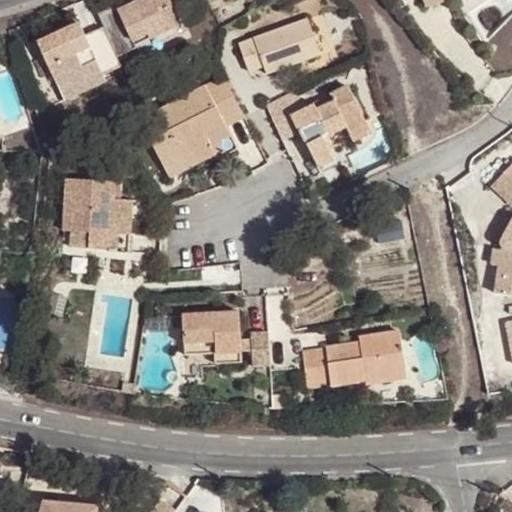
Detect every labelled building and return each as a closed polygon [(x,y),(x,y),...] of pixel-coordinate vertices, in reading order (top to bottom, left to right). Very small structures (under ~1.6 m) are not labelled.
[(116,7),(99,15),(102,22),(105,28),(118,55),(135,47),(181,25),(168,0),(152,0),(153,0),(139,7),(137,2),(118,11),(116,7)] [(239,44),(250,72),(265,67),(267,74),(321,54),(308,19),(239,44)] [(83,30),(87,37),(105,28),(102,22),(83,30)] [(80,23),(38,43),(55,81),(98,61),(103,74),(122,65),(118,55),(105,28),(87,37),(83,30),(80,23)] [(181,25),(135,47),(139,54),(184,32),(181,25)] [(98,61),(55,81),(64,99),(106,79),(103,74),(98,61)] [(224,75),(149,113),(159,133),(150,137),(164,166),(176,160),(171,151),(213,129),(218,139),(230,133),(226,126),(223,119),(241,110),(224,75)] [(314,105),(293,116),(318,167),(334,159),(325,140),(347,129),(350,135),(367,127),(347,85),(328,94),(332,102),(316,110),(314,105)] [(293,90),(265,105),(274,124),(289,117),(284,107),(297,98),(293,90)] [(241,110),(223,119),(226,126),(245,117),(241,110)] [(289,117),(274,124),(282,142),(297,135),(289,117)] [(367,127),(350,135),(353,142),(370,134),(367,127)] [(171,151),(176,160),(218,139),(213,129),(171,151)] [(498,265),(494,292),(511,294),(511,165),(499,179),(511,191),(511,226),(502,244),(502,250),(493,249),(491,264),(498,265)] [(115,182),(66,179),(63,231),(71,231),(70,247),(112,250),(113,233),(128,234),(131,234),(132,222),(119,222),(121,200),(114,199),(115,182)] [(511,204),(511,191),(499,179),(493,186),(511,204)] [(122,182),(115,182),(114,199),(121,200),(122,182)] [(133,201),(121,200),(119,222),(132,222),(133,201)] [(128,234),(113,233),(112,250),(127,250),(128,234)] [(239,311),(183,314),(184,343),(215,342),(216,354),(242,352),(239,311)] [(366,380),(366,384),(407,378),(400,330),(359,337),(360,341),(303,350),(309,389),(366,380)] [(270,365),(269,332),(251,333),(252,366),(270,365)] [(215,342),(184,343),(185,355),(216,354),(215,342)] [(242,352),(216,354),(216,364),(242,362),(242,352)] [(97,511),(98,505),(44,500),(40,511),(97,511)] [(174,511),(175,511),(160,500),(151,511),(174,511)]
